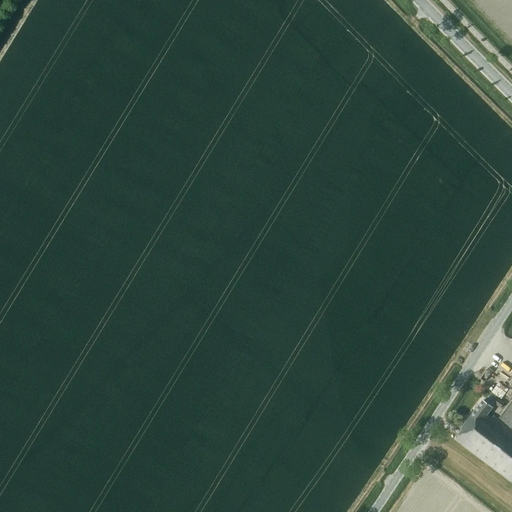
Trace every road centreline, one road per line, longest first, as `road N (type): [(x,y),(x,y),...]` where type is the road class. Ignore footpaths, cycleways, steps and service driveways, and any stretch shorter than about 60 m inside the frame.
road 1 (tertiary): [(374,511),(511,302)]
road 2 (secondary): [(511,94),(416,0)]
